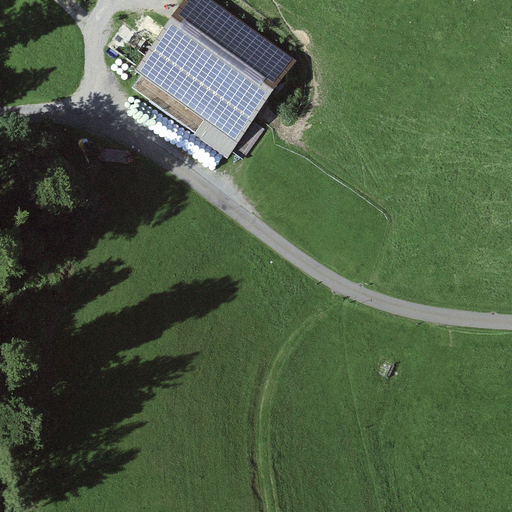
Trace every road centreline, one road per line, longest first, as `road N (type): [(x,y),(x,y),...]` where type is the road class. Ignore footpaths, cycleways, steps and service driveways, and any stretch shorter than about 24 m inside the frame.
road 1 (unclassified): [(0,115),(104,120),(356,297),(437,317),(511,323)]
road 2 (track): [(378,511),(363,459),(369,415),(392,362),(437,317)]
road 3 (track): [(101,0),(91,34),(104,120)]
